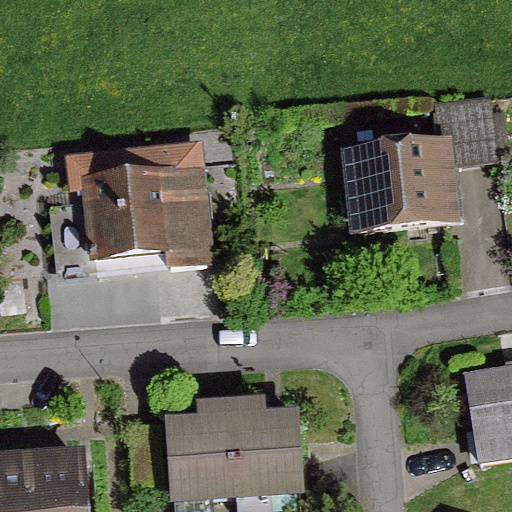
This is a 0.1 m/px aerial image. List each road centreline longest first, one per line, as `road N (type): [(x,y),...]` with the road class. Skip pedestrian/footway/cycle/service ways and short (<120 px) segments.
road 1 (residential): [(0,364),(372,338)]
road 2 (residential): [(383,511),(372,338)]
road 3 (residential): [(372,338),(511,314)]
